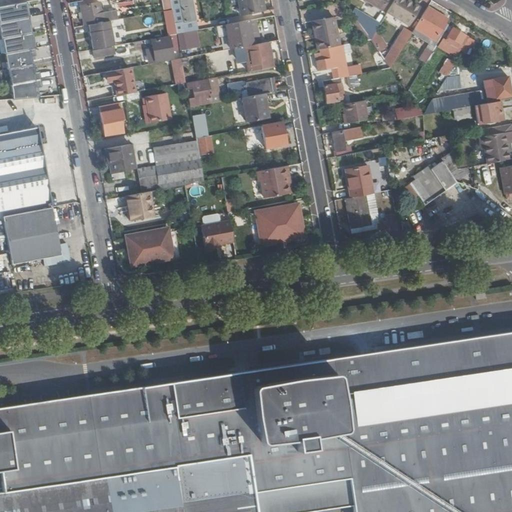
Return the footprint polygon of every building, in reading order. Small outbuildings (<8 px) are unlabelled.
[(169,0),(171,10),(176,34),(195,31),(193,21),(195,20),(191,0),(169,0)] [(235,0),(239,16),(265,10),(263,0),(235,0)] [(385,0),(365,0),(380,9),(385,0)] [(392,0),(386,11),(408,25),(420,5),(411,0),(392,0)] [(4,7),(0,7),(0,23),(28,19),(26,3),(17,4),(4,7)] [(110,21),(116,20),(114,11),(101,13),(99,3),(79,6),(83,26),(89,25),(103,22),(110,21)] [(446,19),(426,8),(413,29),(433,40),(446,19)] [(359,23),(369,38),(378,24),(363,15),(359,23)] [(320,49),(319,47),(339,43),(334,18),(311,22),(316,50),(320,49)] [(28,19),(0,23),(0,25),(3,40),(31,34),(28,19)] [(160,29),(167,28),(172,27),(170,20),(159,22),(160,29)] [(93,50),(114,46),(110,21),(103,22),(89,25),(93,50)] [(231,49),(234,48),(251,45),(247,21),(215,27),(217,38),(229,36),(231,49)] [(466,33),(454,26),(449,34),(461,42),(466,33)] [(165,36),(168,36),(167,28),(160,29),(149,31),(150,39),(153,39),(165,36)] [(369,41),(383,52),(390,44),(376,33),(369,41)] [(31,34),(3,40),(7,54),(28,50),(30,50),(34,49),(31,34)] [(203,36),(205,48),(212,47),(210,35),(203,36)] [(170,46),(168,38),(151,41),(155,61),(172,58),(171,50),(174,49),(174,46),(170,46)] [(249,71),(272,67),(268,42),(251,45),(234,48),(237,64),(247,62),(249,71)] [(347,74),(342,43),(339,43),(319,47),(320,49),(320,51),(317,52),(318,58),(317,59),(319,70),(332,68),(334,77),(347,74)] [(36,57),(51,57),(51,46),(36,47),(36,57)] [(93,50),(92,50),(93,58),(116,54),(114,46),(93,50)] [(384,60),(390,67),(400,51),(392,47),(384,60)] [(424,62),(431,51),(424,48),(418,58),(424,62)] [(28,50),(7,54),(10,70),(31,65),(28,50)] [(385,59),(379,50),(373,51),(379,60),(383,60),(385,59)] [(446,58),(435,80),(444,84),(455,63),(446,58)] [(31,65),(10,70),(13,86),(34,81),(31,65)] [(147,69),(149,77),(154,77),(153,71),(166,69),(165,66),(155,68),(147,69)] [(154,77),(149,77),(147,78),(147,83),(180,77),(178,67),(166,69),(153,71),(154,77)] [(115,96),(135,92),(130,68),(104,72),(106,84),(113,83),(115,96)] [(462,98),(429,104),(424,113),(452,108),(476,103),(496,99),(495,97),(511,93),(511,91),(508,74),(484,78),(487,94),(462,98)] [(459,77),(445,76),(445,88),(459,89),(459,77)] [(210,77),(186,81),(188,89),(195,87),(197,97),(190,98),(191,106),(214,102),(210,77)] [(346,96),(343,80),(324,84),(328,100),(346,96)] [(34,81),(13,86),(14,98),(36,97),(34,81)] [(244,96),(249,121),(270,117),(266,92),(262,93),(261,86),(250,88),(251,95),(244,96)] [(166,92),(146,95),(151,122),(171,118),(166,92)] [(366,98),(343,102),(346,121),(370,117),(366,98)] [(121,100),(100,105),(106,134),(124,130),(122,118),(124,118),(121,100)] [(478,126),(506,122),(503,102),(475,106),(478,126)] [(399,107),(401,117),(421,113),(424,113),(417,103),(399,107)] [(283,121),(263,125),(267,150),(287,146),(283,121)] [(487,147),(489,162),(502,160),(509,158),(506,143),(511,142),(511,122),(496,125),(479,128),(483,148),(487,147)] [(0,214),(4,214),(4,218),(9,241),(12,259),(24,256),(43,252),(61,249),(59,239),(52,203),(42,147),(38,125),(0,132),(0,214)] [(247,146),(264,144),(262,126),(245,129),(247,146)] [(352,134),(351,126),(333,130),(337,149),(347,147),(345,135),(352,134)] [(451,142),(449,134),(441,136),(442,144),(451,142)] [(211,137),(198,140),(200,155),(214,152),(211,137)] [(188,183),(205,180),(200,155),(198,140),(154,148),(156,164),(137,168),(141,191),(150,190),(188,183)] [(131,142),(107,147),(111,171),(135,167),(131,142)] [(465,167),(457,168),(456,162),(453,150),(441,158),(443,161),(439,163),(425,172),(423,169),(417,173),(418,176),(409,182),(417,194),(424,203),(469,174),(465,167)] [(290,164),(258,170),(260,178),(263,178),(267,196),(291,191),(288,173),(292,173),(290,164)] [(375,164),(368,165),(371,181),(377,180),(375,164)] [(511,164),(498,167),(502,193),(505,192),(506,198),(511,197),(511,164)] [(347,168),(351,196),(345,197),(351,229),(372,225),(366,193),(373,192),(368,165),(347,168)] [(417,194),(409,182),(402,186),(410,198),(417,194)] [(154,215),(150,190),(141,191),(127,194),(131,219),(154,215)] [(234,199),(226,199),(227,211),(235,211),(234,199)] [(296,205),(257,212),(262,242),(302,235),(296,205)] [(203,217),(204,223),(212,222),(211,215),(209,213),(204,214),(203,217)] [(204,223),(208,247),(223,245),(222,242),(236,240),(232,218),(212,222),(204,223)] [(389,235),(400,234),(397,218),(386,219),(389,235)] [(165,229),(122,237),(128,267),(171,259),(165,229)] [(66,237),(59,239),(61,249),(43,252),(45,260),(70,255),(66,237)] [(511,511),(511,331),(0,407),(0,468),(2,469),(3,480),(5,490),(0,490),(0,511),(300,511),(354,504),(355,511),(511,511)]
